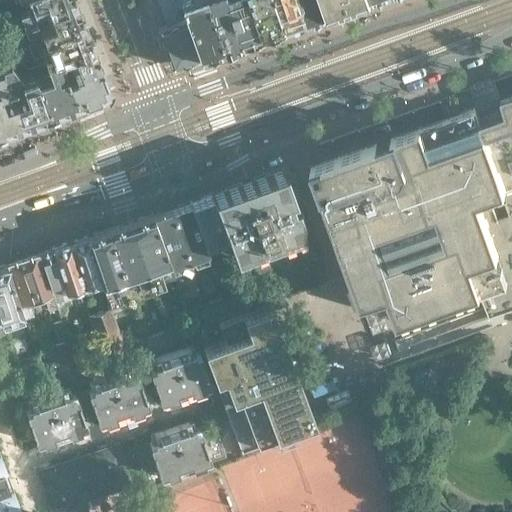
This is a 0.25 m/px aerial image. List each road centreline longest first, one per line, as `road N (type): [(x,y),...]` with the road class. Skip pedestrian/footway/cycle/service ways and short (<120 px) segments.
road 1 (secondary): [(175,163),(511,36)]
road 2 (secondary): [(462,0),(157,111)]
road 3 (secondary): [(0,222),(175,163)]
road 4 (secondary): [(157,111),(0,174)]
